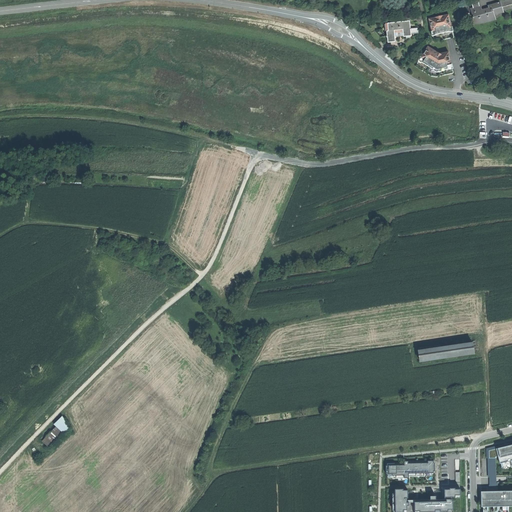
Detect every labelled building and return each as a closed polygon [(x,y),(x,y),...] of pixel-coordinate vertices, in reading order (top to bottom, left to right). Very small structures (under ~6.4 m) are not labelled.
[(474,16),(474,17),(474,19),(474,22),(481,22),(487,21),(491,19),(494,18),(494,16),(494,15),(499,13),(503,11),(501,4),(501,3),(500,3),(498,4),(494,4),(490,6),(489,7),(489,8),(489,9),(482,11),(481,9),(482,8),(481,7),(480,6),(474,8),(471,9),(473,13),(474,16)] [(460,10),(463,21),(466,21),(464,14),(471,12),(470,7),(460,10)] [(429,19),(433,36),(452,31),(449,15),(429,19)] [(386,24),(387,36),(395,35),(400,35),(403,35),(411,34),(410,29),(410,23),(410,21),(400,22),(386,24)] [(93,44),(100,44),(99,31),(91,32),(93,44)] [(452,31),(433,36),(434,42),(447,39),(454,37),(452,31)] [(369,34),(377,42),(382,40),(375,32),(369,34)] [(438,72),(452,68),(450,59),(448,59),(448,58),(448,56),(449,56),(449,52),(442,53),(441,55),(428,46),(419,60),(438,72)] [(453,73),(452,68),(438,72),(419,60),(415,66),(431,76),(436,77),(453,73)] [(281,122),(281,127),(278,127),(278,133),(294,133),(294,122),(281,122)] [(419,350),(420,361),(474,354),(473,344),(473,343),(419,350)] [(55,424),(57,425),(43,441),(51,448),(71,426),(61,417),(55,424)] [(511,466),(511,444),(511,442),(507,443),(487,448),(487,457),(488,457),(489,477),(490,476),(490,486),(488,486),(488,490),(494,490),(499,490),(499,482),(497,482),(497,456),(500,455),(503,469),(511,466)] [(404,462),(386,462),(386,475),(388,475),(388,478),(409,478),(409,477),(411,476),(432,476),(432,473),(434,473),(434,460),(404,460),(404,462)] [(402,487),(394,487),(394,490),(390,490),(391,509),(394,509),(394,511),(423,511),(431,511),(430,511),(446,511),(446,508),(451,508),(451,499),(435,499),(434,496),(432,496),(430,496),(430,500),(407,500),(406,489),(402,489),(402,487)] [(450,490),(445,490),(445,498),(455,497),(455,495),(459,495),(459,490),(455,490),(455,488),(450,488),(450,490)] [(488,490),(480,490),(481,507),(483,507),(483,511),(487,511),(488,505),(493,505),(493,511),(499,511),(499,505),(502,505),(502,511),(508,511),(509,506),(511,506),(511,489),(499,490),(494,490),(488,490)]
